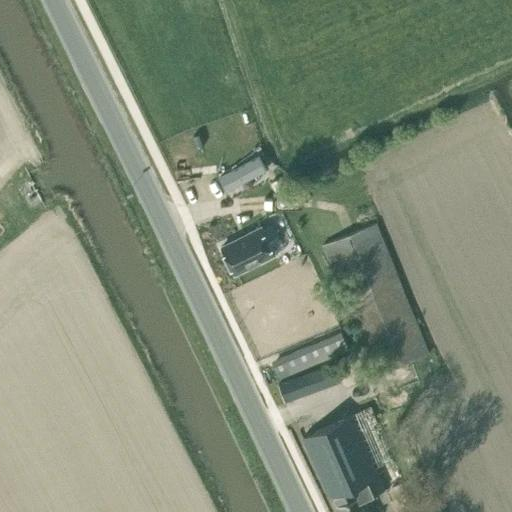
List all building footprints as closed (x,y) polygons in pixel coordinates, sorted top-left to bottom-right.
[(249,161),(220,177),(227,190),(266,169),(262,162),(259,156),(249,161)] [(277,180),(271,183),(275,192),(281,189),(277,180)] [(324,243),(376,373),(428,352),(376,222),(324,243)] [(262,229),(274,253),(285,247),(273,224),(262,229)] [(268,245),(227,265),(241,294),(282,274),(268,245)] [(275,364),(280,378),(346,350),(340,336),(275,364)] [(285,401),(338,382),(331,364),(279,383),(285,401)] [(340,511),(369,511),(363,498),(384,488),(403,480),(370,405),(303,436),(330,497),(333,495),(340,511)]
